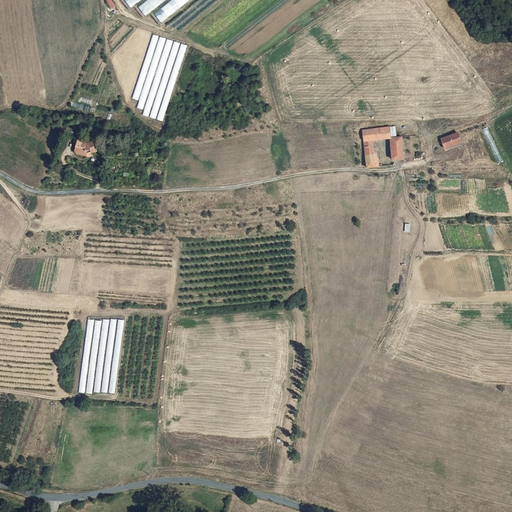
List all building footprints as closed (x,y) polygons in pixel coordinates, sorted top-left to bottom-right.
[(112,9),(116,6),(111,0),(106,0),(112,9)] [(146,0),(138,7),(146,16),(166,0),(146,0)] [(170,0),(154,13),(161,23),(189,0),(170,0)] [(153,35),(132,98),(138,100),(159,37),(153,35)] [(160,37),(136,107),(143,110),(166,39),(160,37)] [(167,39),(143,115),(149,117),(173,41),(167,39)] [(174,41),(149,117),(155,119),(180,43),(174,41)] [(181,43),(156,119),(163,121),(187,45),(181,43)] [(392,127),(363,130),(368,167),(368,168),(380,166),(380,159),(379,159),(376,159),(375,152),(374,142),(378,142),(378,139),(390,139),(391,141),(392,142),(394,159),(396,161),(405,159),(403,137),(393,138),(392,127)] [(482,130),(498,163),(503,160),(487,128),(482,130)] [(447,151),(462,145),(458,136),(442,142),(447,151)] [(76,141),(75,148),(78,148),(77,152),(77,156),(85,157),(97,151),(92,142),(86,144),(85,142),(76,141)] [(88,319),(79,392),(85,393),(94,320),(88,319)] [(103,319),(94,392),(100,393),(109,320),(103,319)] [(110,319),(101,392),(108,393),(117,320),(110,319)] [(118,319),(109,392),(115,393),(124,320),(118,319)] [(95,320),(86,393),(92,394),(101,321),(95,320)]
